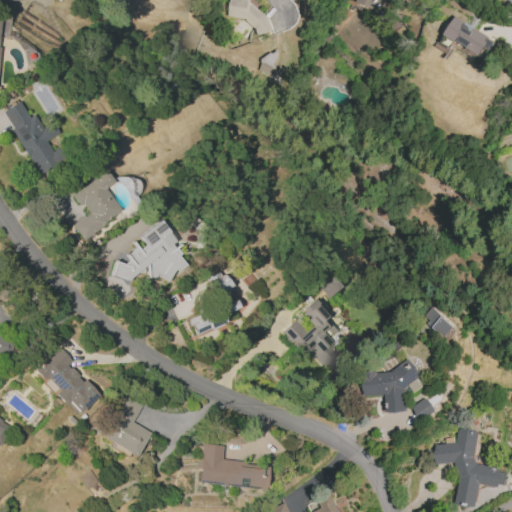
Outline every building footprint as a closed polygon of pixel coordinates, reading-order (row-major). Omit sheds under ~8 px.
[(249,0),(228,0),(227,19),(258,22),(257,32),(269,33),(271,12),(248,10),(249,0)] [(375,0),(357,0),(357,3),(372,9),(375,0)] [(443,35),(485,59),(495,40),(454,17),(443,35)] [(270,78),(277,54),(264,50),(257,74),(270,78)] [(1,110),(35,174),(59,162),(47,139),(57,134),(53,125),(42,131),(33,113),(27,117),(18,101),(1,110)] [(72,193),(87,215),(71,225),(81,239),(121,212),(104,188),(113,182),(106,171),(72,193)] [(185,266),(176,249),(171,246),(173,242),(162,221),(138,234),(148,253),(137,247),(131,250),(123,265),(115,261),(107,274),(130,287),(132,286),(143,267),(149,279),(155,275),(167,282),(172,273),(185,266)] [(230,285),(216,269),(204,279),(217,296),(230,285)] [(280,332),(306,361),(311,357),(321,368),(339,351),(334,345),(341,338),(323,319),(328,314),(313,297),(298,311),(309,323),(303,329),(294,319),(280,332)] [(193,334),(223,324),(220,316),(233,311),(232,308),(240,305),(238,299),(187,316),(193,334)] [(454,328),(431,307),(422,318),(445,339),(454,328)] [(0,357),(10,360),(16,337),(0,333),(0,357)] [(97,395),(67,363),(70,360),(57,346),(31,371),(62,404),(65,401),(77,414),(97,395)] [(386,413),(407,411),(405,389),(414,388),(414,379),(416,379),(415,367),(359,372),(361,397),(384,395),(386,413)] [(148,431),(131,423),(139,404),(122,396),(103,440),(137,455),(148,431)] [(411,408),(420,421),(435,410),(425,397),(411,408)] [(473,465),(478,431),(457,428),(455,445),(435,443),(432,462),(459,466),(454,504),(475,507),(479,485),(498,487),(499,483),(504,484),(506,469),(473,465)] [(197,481),(266,487),(268,465),(220,461),(221,445),(200,443),(197,481)] [(76,477),(84,489),(95,482),(88,470),(76,477)] [(313,511),(288,511),(284,503),(267,510),(267,511),(338,511),(332,495),(317,502),(320,509),(313,511)]
